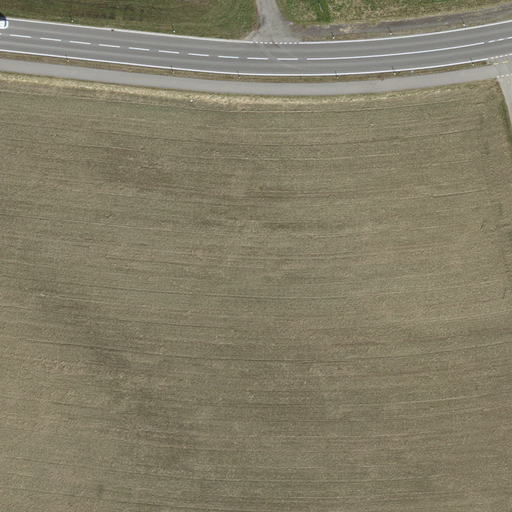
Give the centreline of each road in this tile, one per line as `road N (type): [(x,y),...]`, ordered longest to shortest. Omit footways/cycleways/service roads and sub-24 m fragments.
road 1 (secondary): [(0,33),(280,58),(511,37)]
road 2 (track): [(511,7),(369,27),(276,29)]
